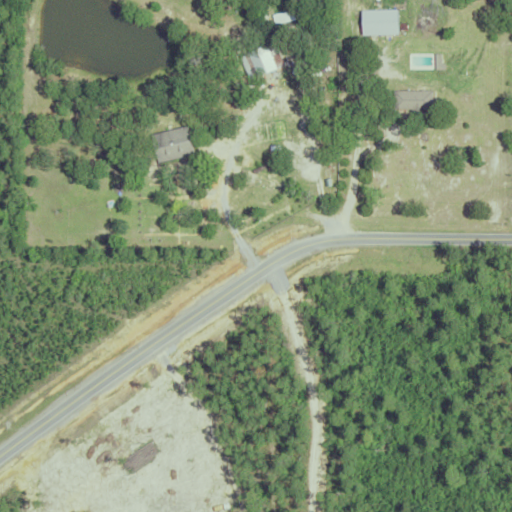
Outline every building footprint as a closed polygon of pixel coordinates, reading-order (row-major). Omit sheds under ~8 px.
[(360,10),(395,8),(397,34),(362,36),(360,10)] [(238,56),(272,41),(283,65),(248,80),(238,56)] [(422,109),(422,114),(409,114),(409,109),(392,109),(392,90),(431,90),(431,109),(422,109)] [(151,135),(187,126),(193,154),(157,162),(151,135)] [(143,188),(154,187),(155,195),(144,197),(143,188)]
